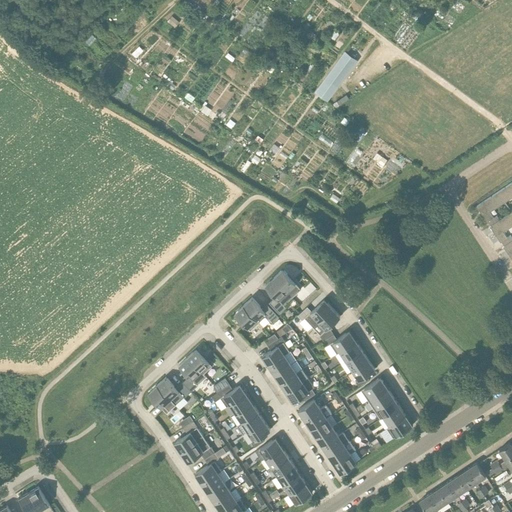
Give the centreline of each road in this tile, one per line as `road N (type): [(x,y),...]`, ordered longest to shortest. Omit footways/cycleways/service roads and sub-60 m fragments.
road 1 (residential): [(433,439),(352,316),(298,256),(280,258),(210,324)]
road 2 (residential): [(210,324),(134,400),(210,511)]
road 3 (residential): [(210,324),(338,501)]
road 4 (residential): [(511,285),(452,195),(454,184),(511,145)]
